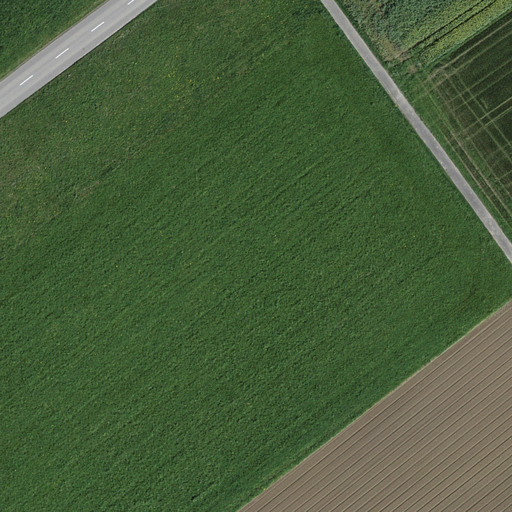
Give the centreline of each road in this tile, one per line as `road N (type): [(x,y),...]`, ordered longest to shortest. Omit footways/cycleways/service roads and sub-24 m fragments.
road 1 (track): [(511,252),(328,0)]
road 2 (tertiary): [(133,0),(0,100)]
